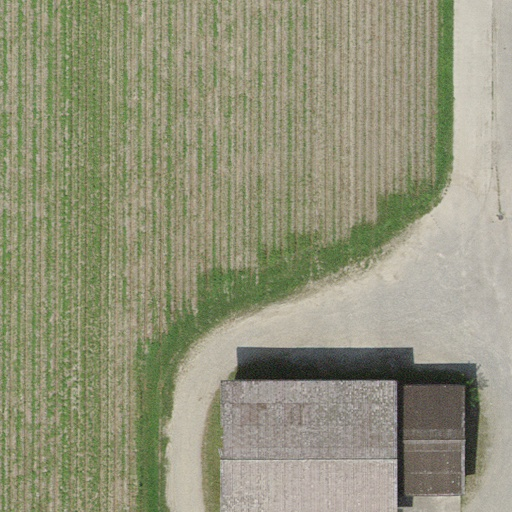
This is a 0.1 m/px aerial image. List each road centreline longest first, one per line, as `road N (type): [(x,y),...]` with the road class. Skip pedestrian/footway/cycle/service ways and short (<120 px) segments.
road 1 (track): [(197,511),(192,401),(222,359),(494,242)]
road 2 (residential): [(496,0),(494,242),(511,308)]
